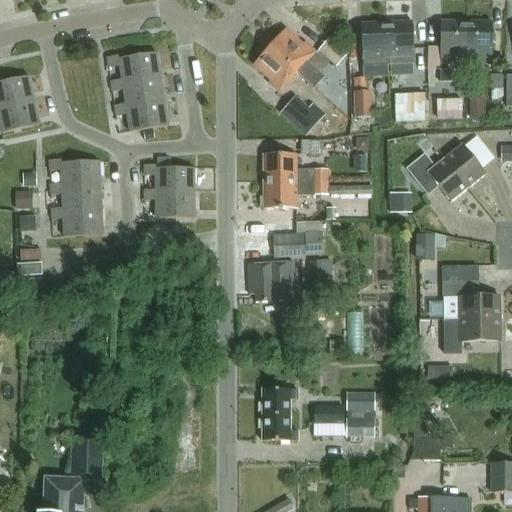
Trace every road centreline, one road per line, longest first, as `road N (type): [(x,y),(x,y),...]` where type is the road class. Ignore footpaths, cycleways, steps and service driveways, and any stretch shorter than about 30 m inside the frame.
road 1 (residential): [(229,511),(225,49)]
road 2 (residential): [(225,49),(160,11),(0,41)]
